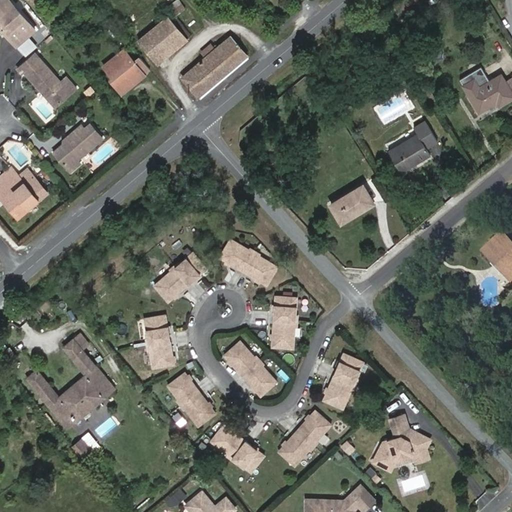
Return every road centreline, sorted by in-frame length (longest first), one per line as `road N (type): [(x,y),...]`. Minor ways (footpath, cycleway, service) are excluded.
road 1 (residential): [(226,308),(207,325),(208,357),(246,403),(271,411),(294,398),(321,331),(357,297)]
road 2 (tertiary): [(357,297),(196,125)]
road 3 (tertiary): [(511,464),(357,297)]
road 4 (primary): [(196,125),(23,271)]
road 5 (residential): [(511,167),(357,297)]
road 6 (primary): [(345,0),(196,125)]
